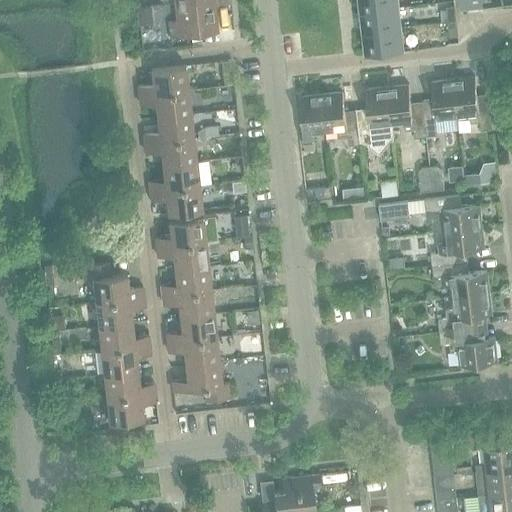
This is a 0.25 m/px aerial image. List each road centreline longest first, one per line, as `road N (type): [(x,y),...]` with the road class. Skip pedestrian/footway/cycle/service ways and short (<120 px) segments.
road 1 (residential): [(264,46),(126,63),(171,454)]
road 2 (residential): [(268,78),(311,406)]
road 3 (residential): [(268,78),(449,57),(484,23),(511,20)]
road 4 (residential): [(21,471),(0,298)]
road 5 (residential): [(311,406),(273,441),(171,454)]
road 6 (residential): [(165,453),(21,471)]
road 7 (residential): [(511,383),(424,399),(383,428)]
